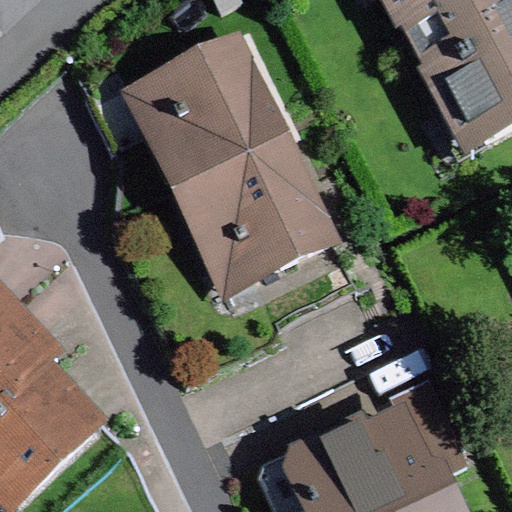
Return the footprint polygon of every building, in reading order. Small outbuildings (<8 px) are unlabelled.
[(511,0),(379,0),(397,33),(402,31),(422,70),(419,73),(466,161),(511,135),(511,0)] [(240,36),(121,94),(223,308),(343,246),(240,36)] [(14,406),(55,369),(68,359),(0,286),(0,405),(7,399),(14,406)] [(0,507),(4,511),(20,511),(109,427),(55,369),(14,406),(7,399),(0,405),(0,507)] [(395,412),(263,471),(259,481),(272,511),(467,511),(452,479),(469,470),(431,384),(392,402),(395,412)]
